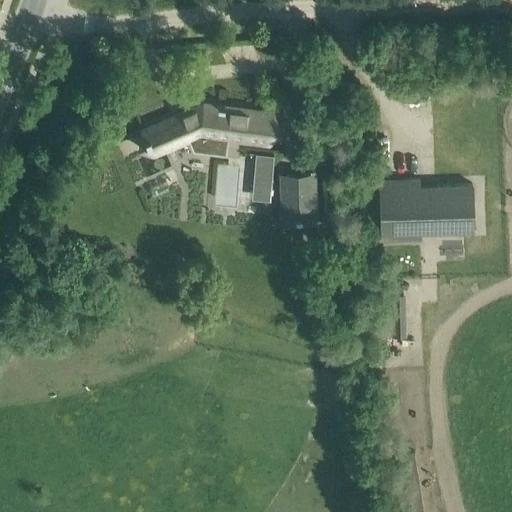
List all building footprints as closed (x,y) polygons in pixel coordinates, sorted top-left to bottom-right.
[(225,153),(227,136),(271,142),(275,111),(224,105),(224,103),(218,102),(218,104),(203,102),(129,134),(129,135),(144,129),(147,137),(145,138),(148,144),(150,144),(154,153),(188,138),(193,149),(225,153)] [(274,183),(274,151),(254,151),(255,184),(274,183)] [(280,218),(316,218),(316,171),(280,171),(280,218)] [(380,227),(403,227),(403,238),(421,237),(421,231),(436,231),(436,230),(474,230),(472,183),(435,184),(435,183),(420,184),(420,178),(379,179),(380,227)] [(383,333),(406,333),(405,300),(382,300),(383,333)]
